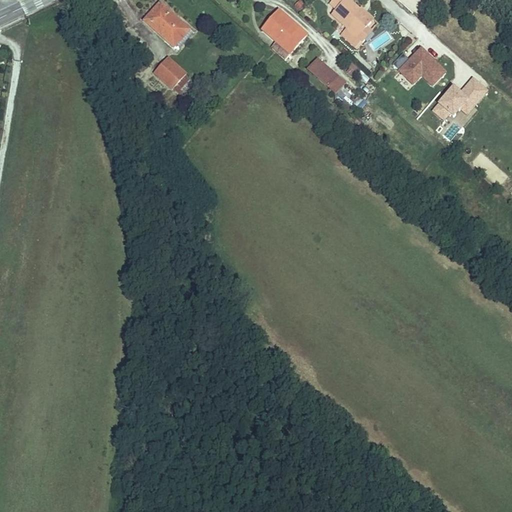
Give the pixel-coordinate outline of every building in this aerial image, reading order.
[(177,20),(153,0),(140,0),(130,12),(161,39),(163,37),(177,20)] [(320,0),(317,4),(322,8),(318,13),(333,28),(329,32),(343,46),(348,40),(344,37),(353,27),(356,24),(344,13),(346,10),(335,0),(320,0)] [(291,30),(263,5),(248,23),(264,37),(259,42),(272,53),(291,30)] [(344,13),(356,24),(361,19),(349,7),(346,10),(344,13)] [(180,24),(177,20),(163,37),(166,40),(180,24)] [(344,37),(348,40),(350,42),(359,33),(353,27),(344,37)] [(433,87),(448,71),(421,46),(409,58),(403,53),(391,65),(413,86),(421,76),(433,87)] [(156,53),(147,64),(166,81),(174,71),(156,53)] [(301,56),(293,66),(319,89),(327,80),(301,56)] [(351,62),(345,69),(363,86),(369,79),(351,62)] [(166,81),(147,64),(142,69),(161,87),(166,81)] [(114,68),(105,71),(117,98),(126,95),(114,68)] [(460,110),(467,116),(488,89),(471,76),(460,90),(452,83),(430,111),(444,121),(449,115),(453,118),(460,110)]
